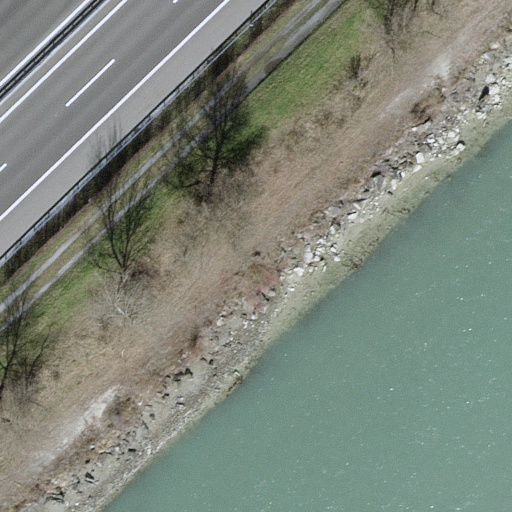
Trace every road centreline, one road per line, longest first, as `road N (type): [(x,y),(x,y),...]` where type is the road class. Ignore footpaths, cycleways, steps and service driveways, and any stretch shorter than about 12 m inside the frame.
road 1 (track): [(0,318),(326,0)]
road 2 (motorway): [(0,171),(178,0)]
